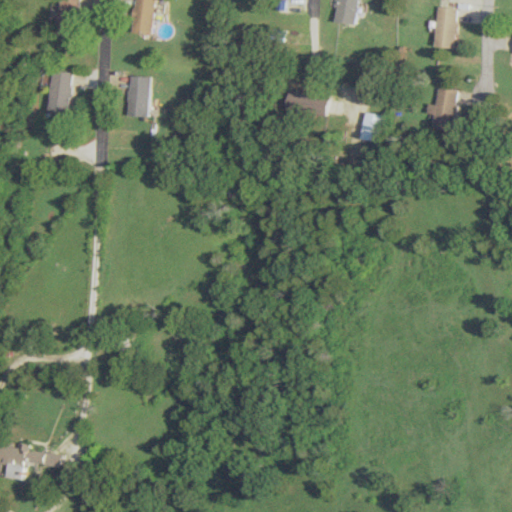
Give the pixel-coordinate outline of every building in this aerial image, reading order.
[(59,0),(58,34),(79,35),(79,0),(59,0)] [(157,0),(136,0),(136,32),(157,33),(157,0)] [(313,0),(307,0),(303,0),(303,17),(314,16),(313,0)] [(354,23),(357,0),(335,0),(333,21),(354,23)] [(458,47),(460,7),(439,5),(437,46),(458,47)] [(72,111),(76,72),(53,69),(49,109),(72,111)] [(152,116),(153,76),(133,75),(131,115),(152,116)] [(459,88),(440,88),(439,104),(430,103),(430,112),(436,113),(435,128),(458,129),(459,88)] [(314,109),(316,94),(287,91),(286,106),(314,109)] [(382,140),(384,113),(364,112),(362,138),(382,140)] [(50,464),(66,467),(68,454),(52,451),(50,464)]
